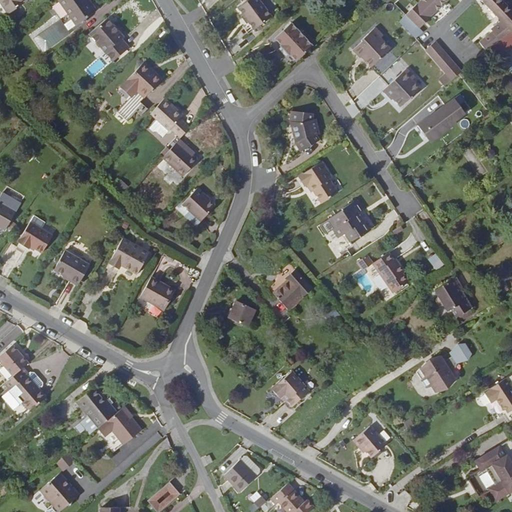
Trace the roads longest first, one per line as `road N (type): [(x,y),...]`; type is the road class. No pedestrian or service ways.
road 1 (track): [(0,103),(159,237),(214,263)]
road 2 (residential): [(403,208),(305,66),(236,123)]
road 3 (residential): [(236,123),(243,192),(175,356)]
road 4 (tertiary): [(386,511),(211,406)]
road 5 (tertiary): [(130,367),(0,293)]
road 6 (residential): [(164,0),(236,123)]
road 7 (residential): [(163,387),(221,511)]
